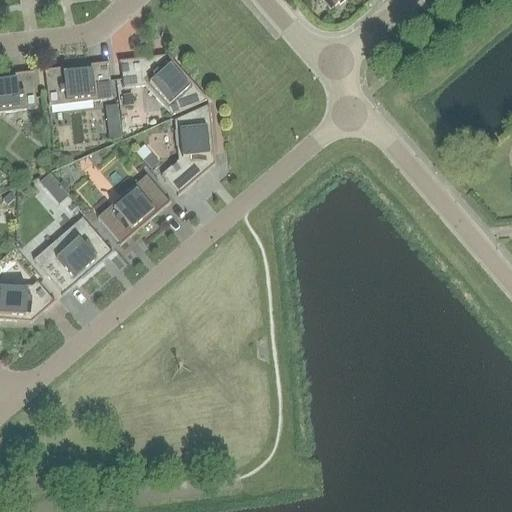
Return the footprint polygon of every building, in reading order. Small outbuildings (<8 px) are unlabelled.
[(319,0),(330,12),(344,0),(319,0)] [(167,57),(118,63),(119,64),(120,64),(123,90),(145,87),(172,117),(206,102),(207,103),(208,102),(167,57)] [(109,64),(43,72),(43,74),(44,74),(49,108),(112,101),(108,66),(109,66),(109,64)] [(33,74),(0,77),(0,114),(36,110),(32,75),(33,75),(33,74)] [(132,106),(131,95),(123,96),(124,107),(132,106)] [(178,162),(161,176),(178,196),(177,197),(177,198),(215,166),(209,106),(207,106),(208,107),(174,122),(178,162)] [(117,107),(107,108),(108,119),(118,118),(117,107)] [(151,155),(143,162),(151,171),(159,164),(151,155)] [(50,175),(40,184),(58,206),(69,198),(50,175)] [(146,177),(97,219),(120,246),(119,247),(120,248),(170,204),(169,203),(168,204),(146,177)] [(7,207),(14,200),(10,195),(2,201),(7,207)] [(82,220),(33,261),(62,295),(61,296),(62,297),(112,254),(112,253),(111,254),(82,220)] [(0,321),(30,324),(55,303),(54,302),(53,303),(36,283),(31,288),(0,285),(0,321)]
